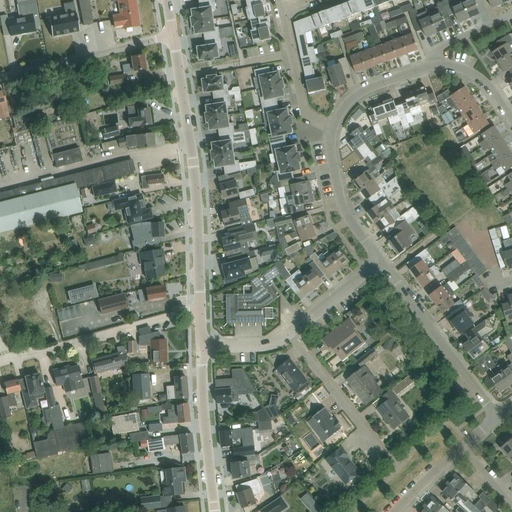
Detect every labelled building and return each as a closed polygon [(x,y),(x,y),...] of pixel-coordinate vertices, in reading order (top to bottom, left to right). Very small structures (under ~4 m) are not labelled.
[(19,17),(8,19),(10,34),(11,35),(34,31),(31,15),(37,14),(34,0),(16,0),(17,3),(17,4),(22,3),(24,16),(19,17)] [(93,24),(87,0),(78,0),(83,25),(93,24)] [(139,25),(137,12),(136,12),(134,0),(135,0),(111,0),(112,2),(118,1),(120,15),(113,16),(115,29),(122,27),(122,28),(139,25)] [(193,18),(191,18),(192,22),(213,19),(212,11),(216,10),(214,0),(200,0),(199,1),(200,9),(194,10),(194,9),(191,10),(192,14),(193,14),(193,18)] [(354,0),(342,4),(347,18),(362,12),(357,0),(354,0)] [(357,0),(362,12),(377,7),(374,0),(357,0)] [(461,0),(445,0),(442,1),(449,16),(455,13),(459,23),(470,18),(463,2),(461,0)] [(461,0),(463,2),(470,18),(480,14),(473,0),(461,0)] [(488,0),(492,8),(503,3),(501,0),(488,0)] [(447,28),(443,19),(449,16),(442,1),(436,4),(438,8),(428,12),(437,33),(447,28)] [(266,16),(266,15),(264,5),(264,4),(248,8),(248,7),(246,8),(249,20),(251,20),(250,19),(266,16)] [(327,10),(332,23),(347,18),(342,4),(327,10)] [(408,11),(416,32),(423,30),(427,37),(437,33),(428,12),(426,8),(427,11),(417,15),(416,13),(417,12),(417,11),(416,11),(415,8),(408,11)] [(313,16),(318,29),(332,23),(327,10),(313,16)] [(50,24),(47,24),(49,31),(51,31),(52,36),(78,31),(75,13),(67,15),(49,18),(50,24)] [(266,15),(266,16),(250,19),(251,20),(253,30),(253,31),(269,27),(269,28),(271,27),(268,15),(266,15)] [(313,16),(293,23),(300,50),(301,58),(315,54),(314,47),(308,48),(305,33),(318,29),(313,16)] [(408,22),(406,16),(395,20),(397,26),(408,22)] [(204,33),(205,40),(220,37),(219,27),(214,28),(213,19),(192,22),(193,27),(195,26),(195,30),(195,35),(198,34),(204,33)] [(387,30),(397,26),(395,20),(385,24),(386,28),(387,30)] [(107,21),(100,22),(101,31),(108,30),(107,21)] [(382,29),(386,28),(385,24),(384,21),(373,25),(377,33),(383,31),(382,29)] [(373,25),(369,26),(373,38),(378,36),(377,33),(373,25)] [(254,43),(271,39),(269,28),(269,27),(253,31),(253,30),(251,31),(254,43)] [(412,34),(402,38),(408,54),(418,50),(412,34)] [(346,44),(356,41),(354,35),(343,39),(346,44)] [(493,52),(499,62),(511,53),(511,40),(508,35),(491,45),(495,51),(493,52)] [(219,57),(218,49),(222,49),(220,37),(205,40),(206,46),(198,47),(198,50),(197,50),(198,58),(199,57),(200,60),(205,59),(205,61),(214,60),(214,58),(219,57)] [(397,58),(408,54),(402,38),(392,42),(397,58)] [(261,43),(251,44),(252,53),(265,51),(264,45),(272,44),(272,41),(261,43)] [(387,61),(397,58),(392,42),(381,45),(387,61)] [(387,61),(381,45),(371,49),(377,65),(387,61)] [(366,69),(377,65),(371,49),(360,53),(366,69)] [(356,73),(366,69),(360,53),(350,57),(356,73)] [(511,75),(511,53),(499,62),(505,72),(508,70),(511,75)] [(315,54),(301,58),(309,93),(326,90),(323,77),(315,79),(312,63),(317,62),(315,54)] [(131,57),(132,64),(122,65),(123,72),(146,69),(144,55),(131,57)] [(329,68),(328,68),(331,78),(335,88),(347,83),(343,73),(349,71),(350,74),(351,74),(348,64),(345,57),(336,60),(335,61),(337,65),(329,68)] [(280,76),(279,71),(277,72),(277,73),(271,74),(269,67),(254,70),(256,81),(261,80),(262,88),(283,84),(282,79),(280,80),(280,76)] [(109,77),(110,84),(125,82),(124,75),(109,77)] [(203,82),(202,83),(203,90),(204,90),(205,92),(212,91),(213,98),(229,96),(228,91),(227,84),(223,85),(222,77),(217,78),(216,76),(214,76),(210,76),(208,77),(208,79),(203,80),(203,82)] [(284,88),(283,84),(262,88),(264,97),(260,97),(262,107),(278,104),(276,97),(282,96),(282,97),(285,96),(284,91),(283,91),(282,88),(284,88)] [(424,86),(414,90),(420,106),(420,105),(429,102),(430,105),(437,102),(432,90),(426,92),(424,86)] [(465,87),(450,96),(456,106),(471,96),(465,87)] [(405,114),(410,112),(412,116),(423,112),(420,105),(420,106),(414,90),(403,93),(406,99),(400,101),(405,114)] [(0,118),(9,117),(3,91),(0,91),(0,118)] [(206,114),(207,118),(227,115),(226,107),(230,106),(229,96),(213,98),(214,105),(209,106),(209,105),(206,105),(207,110),(208,114),(206,114)] [(471,96),(456,106),(462,115),(477,106),(471,96)] [(395,103),(392,98),(382,101),(388,117),(390,124),(400,121),(404,129),(410,127),(405,114),(400,101),(395,103)] [(382,101),(372,105),(374,111),(368,113),(373,125),(379,123),(378,121),(388,117),(382,101)] [(279,111),(278,104),(262,107),(264,118),(269,117),(271,125),(291,120),(290,116),(289,117),(288,113),(287,108),(285,109),(285,110),(279,111)] [(127,106),(129,127),(151,124),(148,108),(138,110),(137,105),(127,106)] [(477,106),(462,115),(468,124),(483,115),(477,106)] [(245,111),(246,119),(254,117),(252,109),(245,111)] [(210,125),(209,126),(210,131),(212,130),(212,129),(218,129),(219,135),(234,133),(233,123),(228,124),(227,115),(207,118),(207,123),(209,122),(210,125)] [(468,124),(474,133),(474,134),(489,124),(483,115),(468,124)] [(270,144),(286,141),(284,134),(290,133),(290,134),(293,133),(292,128),(291,128),(290,125),(292,125),(291,120),(271,125),(272,134),(268,135),(270,144)] [(383,132),(389,130),(386,120),(380,122),(383,132)] [(117,126),(101,129),(103,139),(119,135),(117,126)] [(358,128),(349,135),(353,139),(348,143),(354,152),(368,141),(368,142),(377,135),(374,129),(371,131),(368,128),(364,131),(360,126),(358,128)] [(481,134),(482,135),(485,139),(479,143),(482,147),(500,135),(494,126),(481,134)] [(249,130),(251,137),(257,136),(256,129),(249,130)] [(244,132),(234,133),(219,135),(220,142),(214,143),(214,142),(212,143),(212,148),(213,148),(213,151),(211,151),(212,156),(233,152),(231,144),(236,143),(245,142),(244,132)] [(154,147),(152,133),(136,136),(127,138),(117,140),(118,146),(119,147),(128,146),(129,150),(129,149),(138,148),(138,149),(145,148),(145,149),(147,148),(154,147)] [(462,134),(457,137),(460,142),(465,139),(462,134)] [(506,145),(500,135),(482,147),(484,151),(489,147),(493,153),(506,145)] [(113,149),(113,147),(112,141),(107,142),(101,144),(103,151),(109,150),(113,149)] [(287,148),(286,141),(270,144),(273,155),(277,154),(279,162),(299,157),(299,153),(297,154),(296,150),(295,145),(293,146),(287,148)] [(365,158),(369,163),(386,149),(382,144),(374,150),(368,142),(368,141),(354,152),(361,161),(365,158)] [(465,145),(460,148),(466,157),(471,154),(465,145)] [(496,158),(491,162),(494,166),(511,154),(511,153),(506,145),(493,153),(496,158)] [(387,149),(386,149),(369,163),(366,165),(370,170),(386,158),(392,156),(390,147),(387,149)] [(53,155),(56,168),(82,161),(79,148),(53,155)] [(225,175),(240,171),(238,160),(234,161),(233,152),(212,156),(213,160),(215,160),(215,163),(215,168),(218,167),(224,166),(225,175)] [(477,163),(471,154),(466,157),(472,166),(474,165),(477,163)] [(502,166),(505,171),(505,172),(511,167),(511,154),(494,166),(496,169),(502,166)] [(391,165),(397,160),(393,155),(387,159),(391,165)] [(300,162),(299,157),(279,162),(281,171),(276,172),(278,181),(292,178),(293,179),(294,179),(292,171),(298,170),(298,171),(301,170),(300,165),(299,165),(298,162),(300,162)] [(134,174),(133,171),(132,165),(127,165),(126,160),(0,192),(0,234),(82,212),(76,189),(134,174)] [(383,166),(389,172),(393,167),(387,162),(383,166)] [(353,181),(360,190),(381,175),(377,169),(370,174),(367,171),(353,181)] [(486,171),(480,175),(479,175),(485,184),(492,180),(486,171)] [(230,182),(220,184),(224,198),(233,195),(239,194),(239,193),(235,180),(242,178),(241,173),(238,174),(228,176),(230,182)] [(147,176),(141,176),(142,189),(149,188),(148,184),(163,183),(162,174),(148,176),(147,176)] [(382,188),(386,193),(398,184),(396,176),(387,183),(385,181),(381,175),(360,190),(367,200),(381,189),(382,188)] [(285,186),(287,197),(311,191),(309,181),(294,184),(293,179),(292,178),(278,181),(274,182),(275,188),(285,186)] [(91,186),(94,198),(117,192),(114,180),(91,186)] [(398,184),(386,193),(385,193),(389,198),(402,189),(398,184)] [(498,194),(493,185),(488,188),(494,197),(498,194)] [(87,188),(80,189),(82,197),(89,196),(87,188)] [(254,189),(245,191),(246,197),(255,195),(254,189)] [(507,189),(500,193),(503,197),(510,193),(507,189)] [(287,197),(279,199),(282,209),(286,208),(287,214),(300,211),(298,205),(314,202),(311,191),(287,197)] [(127,223),(128,224),(152,217),(150,210),(145,211),(141,194),(113,202),(115,202),(116,205),(116,206),(117,207),(118,207),(119,207),(123,206),(125,207),(125,209),(124,212),(125,216),(127,217),(129,223),(127,223)] [(241,222),(242,226),(252,224),(245,199),(233,202),(235,209),(222,212),(226,227),(241,222)] [(381,203),(367,213),(374,222),(394,208),(390,201),(389,202),(387,199),(381,203)] [(388,233),(393,229),(401,224),(417,212),(414,206),(400,216),(394,208),(374,222),(381,231),(385,229),(388,233)] [(417,212),(401,224),(393,229),(398,235),(389,242),(398,254),(413,243),(408,237),(415,232),(409,224),(416,219),(415,218),(420,215),(417,212)] [(503,217),(508,224),(511,221),(511,218),(509,214),(503,217)] [(274,218),(276,226),(278,238),(285,236),(283,225),(292,222),(291,215),(286,216),(285,215),(274,218)] [(294,221),(298,231),(313,226),(309,215),(294,221)] [(270,219),(266,220),(268,226),(271,228),(276,227),(276,226),(274,218),(270,219)] [(152,237),(153,237),(163,237),(163,222),(152,223),(152,222),(140,223),(130,226),(131,233),(133,232),(135,240),(131,241),(134,251),(154,246),(153,245),(152,245),(150,238),(152,237)] [(97,232),(94,223),(86,226),(88,234),(97,232)] [(229,230),(231,237),(225,238),(227,245),(225,246),(227,255),(242,251),(240,243),(242,242),(242,243),(246,242),(247,239),(247,238),(252,237),(251,232),(256,231),(254,223),(252,224),(242,226),(229,230)] [(290,233),(292,239),(300,236),(302,241),(317,236),(313,226),(298,231),(290,233)] [(459,232),(456,227),(446,234),(449,239),(459,232)] [(489,230),(493,240),(496,252),(503,250),(499,238),(498,238),(495,228),(489,230)] [(463,236),(459,232),(449,239),(450,240),(453,244),(463,236)] [(446,234),(439,239),(443,245),(450,240),(449,239),(446,234)] [(93,236),(83,239),(85,247),(96,244),(93,236)] [(463,236),(453,244),(457,248),(466,241),(463,236)] [(511,241),(511,238),(503,241),(506,251),(503,253),(508,270),(511,269),(511,241)] [(470,246),(466,241),(457,248),(460,253),(470,246)] [(289,255),(295,252),(301,248),(298,242),(285,249),(286,253),(282,255),(283,258),(288,255),(289,255)] [(309,257),(310,256),(313,261),(325,275),(329,272),(332,275),(340,268),(331,256),(328,251),(323,255),(319,258),(315,252),(314,253),(314,249),(311,245),(303,249),(309,257)] [(470,246),(460,253),(462,256),(463,256),(464,258),(474,251),(470,246)] [(146,277),(146,278),(164,275),(161,258),(164,258),(162,249),(152,251),(139,253),(139,254),(141,265),(144,264),(146,277)] [(340,249),(331,256),(340,268),(349,261),(340,249)] [(411,269),(410,270),(417,279),(435,266),(434,265),(430,268),(424,260),(430,256),(426,249),(407,263),(411,269)] [(237,263),(233,264),(224,266),(226,273),(224,274),(226,282),(236,280),(236,278),(245,276),(244,275),(249,273),(259,268),(254,251),(228,257),(228,258),(235,256),(237,263)] [(477,256),(474,251),(464,258),(467,262),(468,263),(477,256)] [(86,268),(86,271),(124,261),(122,254),(84,263),(84,264),(79,266),(80,270),(86,268)] [(462,256),(457,260),(443,270),(448,277),(467,262),(464,258),(463,256),(462,256)] [(477,256),(468,263),(471,268),(481,261),(477,256)] [(280,260),(274,263),(275,265),(280,272),(286,268),(280,260)] [(320,279),(325,275),(313,261),(309,264),(313,270),(305,276),(314,288),(323,282),(320,279)] [(484,265),(481,261),(471,268),(472,269),(475,273),(484,265)] [(467,262),(448,277),(450,281),(452,282),(454,281),(466,272),(471,268),(467,263),(467,262)] [(262,326),(266,326),(265,319),(273,319),(273,308),(265,308),(265,306),(278,297),(278,296),(277,294),(278,293),(272,284),(270,286),(269,286),(270,285),(269,283),(281,274),(280,272),(275,265),(262,275),(261,274),(251,281),(251,286),(252,286),(253,294),(227,294),(226,294),(227,323),(227,324),(262,323),(262,326)] [(484,265),(475,273),(476,274),(478,277),(488,270),(484,265)] [(417,279),(423,287),(437,278),(436,277),(441,274),(435,266),(417,279)] [(291,287),(290,287),(296,294),(301,290),(305,295),(314,288),(305,276),(304,277),(299,269),(290,276),(286,271),(282,275),(286,280),(285,280),(291,287)] [(58,273),(49,274),(49,282),(58,282),(58,273)] [(449,295),(454,291),(448,283),(443,286),(442,286),(429,295),(436,304),(449,295)] [(67,291),(70,304),(98,296),(95,284),(67,291)] [(140,302),(148,300),(148,302),(165,299),(163,286),(145,289),(146,289),(138,291),(140,302)] [(492,295),(491,294),(490,293),(487,288),(486,287),(480,292),(489,304),(495,299),(494,298),(496,296),(494,293),(492,295)] [(127,308),(124,298),(123,294),(98,301),(101,314),(127,308)] [(502,305),(506,316),(507,322),(511,320),(511,294),(508,295),(510,302),(502,305)] [(447,310),(450,314),(464,304),(460,299),(455,303),(449,295),(436,304),(443,313),(447,310)] [(79,304),(56,310),(59,322),(82,316),(79,304)] [(464,304),(450,314),(446,317),(450,323),(452,322),(461,334),(474,324),(469,318),(473,316),(464,304)] [(323,339),(329,347),(331,346),(342,360),(364,343),(356,334),(352,330),(355,327),(349,319),(323,339)] [(466,335),(470,341),(464,345),(474,358),(488,348),(480,337),(493,328),(487,319),(466,335)] [(159,324),(143,327),(144,333),(160,329),(159,324)] [(159,366),(159,362),(167,362),(166,353),(165,353),(165,340),(166,340),(159,340),(159,331),(139,336),(139,345),(150,345),(150,348),(151,362),(152,362),(152,366),(159,366)] [(128,353),(129,353),(136,353),(135,341),(128,341),(128,346),(127,347),(127,348),(128,348),(128,353)] [(116,347),(118,353),(91,360),(93,370),(94,374),(121,367),(122,367),(128,366),(126,357),(127,357),(125,351),(124,345),(116,347)] [(357,361),(362,367),(377,355),(373,349),(357,361)] [(500,392),(510,386),(497,367),(487,353),(475,362),(483,372),(489,368),(495,375),(491,378),(500,392)] [(502,363),(497,367),(510,386),(511,383),(511,353),(506,356),(507,357),(507,356),(511,363),(505,368),(502,363)] [(294,391),(307,381),(290,359),(277,369),(294,391)] [(66,367),(52,370),(55,380),(57,386),(63,384),(65,392),(76,389),(74,382),(77,381),(82,379),(80,374),(81,374),(81,372),(80,373),(78,366),(70,368),(66,369),(66,367)] [(365,366),(347,380),(366,404),(382,392),(372,380),(375,378),(365,366)] [(257,393),(243,368),(232,369),(233,378),(225,379),(226,389),(220,390),(216,390),(217,403),(239,401),(238,395),(257,393)] [(28,389),(22,391),(26,408),(37,406),(35,399),(43,397),(44,395),(43,392),(39,374),(25,377),(28,389)] [(150,399),(148,374),(132,375),(133,399),(136,398),(136,399),(150,399)] [(96,416),(105,415),(98,376),(89,378),(96,411),(95,412),(96,416)] [(166,386),(167,389),(167,399),(187,397),(186,377),(174,378),(175,385),(166,386)] [(12,415),(9,406),(17,404),(13,392),(20,391),(17,379),(4,383),(7,396),(0,398),(0,414),(1,418),(12,415)] [(403,381),(392,390),(397,396),(408,387),(403,381)] [(48,407),(50,416),(53,429),(52,429),(57,452),(88,445),(87,430),(91,429),(90,418),(96,416),(95,412),(83,414),(85,422),(78,423),(77,419),(72,420),(73,424),(64,426),(59,404),(55,405),(51,387),(44,388),(48,407)] [(385,403),(377,409),(384,417),(386,416),(394,428),(409,417),(393,397),(395,396),(391,390),(381,398),(385,403)] [(170,405),(171,409),(167,409),(168,416),(162,417),(163,424),(190,421),(188,403),(170,405)] [(271,420),(273,420),(282,414),(277,405),(269,404),(264,407),(264,408),(271,420)] [(48,407),(42,408),(43,416),(42,418),(42,422),(44,423),(45,425),(52,424),(50,416),(48,407)] [(271,420),(264,408),(257,412),(258,414),(250,415),(251,423),(259,421),(259,422),(271,420)] [(312,417),(312,418),(307,422),(323,442),(328,438),(329,439),(341,429),(340,428),(342,426),(337,419),(335,421),(324,408),(312,417)] [(110,417),(113,435),(138,430),(135,413),(110,417)] [(271,420),(259,422),(258,422),(259,431),(272,430),(271,421),(271,420)] [(161,423),(148,424),(149,432),(162,431),(161,423)] [(36,456),(57,452),(52,429),(49,430),(45,436),(46,439),(35,442),(33,434),(38,433),(36,425),(29,426),(31,434),(35,451),(34,451),(35,456),(36,456)] [(252,427),(242,429),(243,438),(242,438),(244,447),(245,456),(259,455),(259,454),(255,455),(253,437),(252,427)] [(243,438),(242,429),(220,431),(222,447),(233,446),(232,439),(242,438),(243,438)] [(147,431),(129,434),(130,442),(149,439),(147,431)] [(164,446),(180,444),(181,453),(194,452),(191,433),(163,437),(163,438),(147,440),(148,452),(165,450),(164,446)] [(511,438),(501,448),(508,457),(511,453),(511,438)] [(35,456),(34,451),(30,452),(29,446),(25,447),(26,454),(20,455),(21,459),(35,456)] [(234,457),(243,456),(245,456),(244,447),(233,448),(234,457)] [(342,448),(327,459),(346,484),(358,474),(347,459),(349,457),(342,448)] [(110,453),(90,456),(93,474),(113,471),(110,453)] [(259,455),(245,456),(243,456),(244,462),(232,463),(234,478),(251,476),(249,466),(260,465),(259,454),(259,455)] [(185,493),(184,493),(183,493),(182,487),(184,487),(183,481),(186,481),(184,468),(163,470),(164,483),(163,483),(165,496),(185,493)] [(454,479),(451,483),(464,496),(468,492),(472,495),(475,491),(456,473),(452,477),(454,479)] [(258,479),(257,479),(240,485),(242,492),(237,493),(242,508),(256,503),(258,504),(265,493),(263,492),(258,479)] [(443,492),(456,504),(460,500),(465,503),(468,500),(464,496),(451,483),(448,481),(445,485),(447,487),(443,492)] [(487,504),(487,505),(492,500),(483,492),(479,497),(481,499),(474,505),(475,506),(480,511),(481,511),(487,504)] [(307,493),(300,500),(310,511),(323,511),(324,511),(307,493)] [(160,495),(141,497),(142,510),(162,507),(160,495)] [(432,501),(428,506),(434,511),(450,511),(433,496),(429,499),(432,501)] [(281,498),(261,511),(262,511),(279,511),(287,507),(281,498)] [(492,500),(487,505),(486,506),(492,511),(495,511),(500,507),(492,500)]
